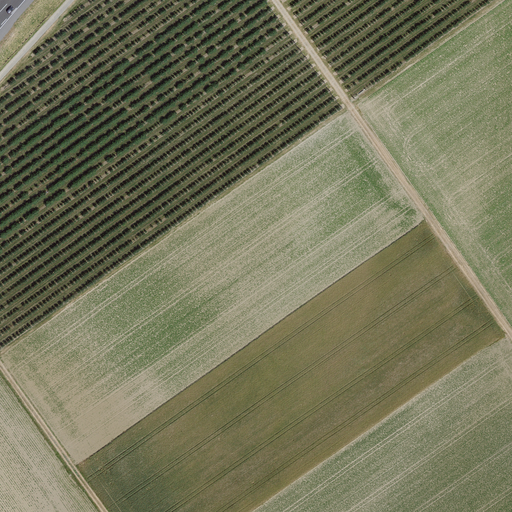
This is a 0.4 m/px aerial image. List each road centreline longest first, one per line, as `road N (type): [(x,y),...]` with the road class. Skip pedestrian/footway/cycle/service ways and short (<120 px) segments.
road 1 (track): [(274,0),(511,334)]
road 2 (track): [(0,365),(104,511)]
